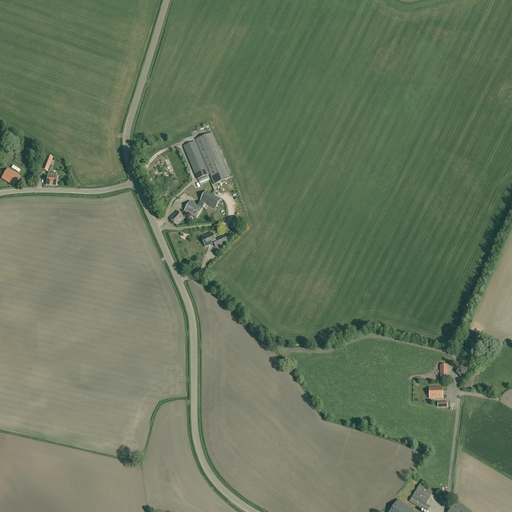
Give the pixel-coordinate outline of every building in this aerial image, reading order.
[(231,178),(212,134),(196,140),(214,184),(214,185),(231,178)] [(195,142),(183,146),(197,179),(210,174),(195,142)] [(52,162),(48,160),(50,157),(46,156),(43,165),(49,167),(52,162)] [(14,186),(19,178),(7,170),(2,178),(14,186)] [(55,186),(56,177),(47,176),(46,185),(55,186)] [(190,201),(184,211),(197,218),(203,208),(202,208),(205,204),(215,209),(220,200),(206,191),(200,201),(198,206),(196,205),(190,201)] [(177,225),(184,218),(177,211),(170,218),(177,225)] [(212,233),(201,238),(206,247),(214,244),(215,248),(227,243),(225,236),(215,240),(212,233)] [(462,365),(459,369),(465,375),(468,371),(462,365)] [(429,388),(429,399),(443,399),(442,387),(429,388)] [(413,496),(426,504),(433,492),(420,484),(413,496)] [(426,504),(413,496),(409,502),(426,511),(431,506),(426,504)] [(389,511),(414,511),(398,500),(389,511)] [(470,511),(457,501),(448,511),(470,511)]
